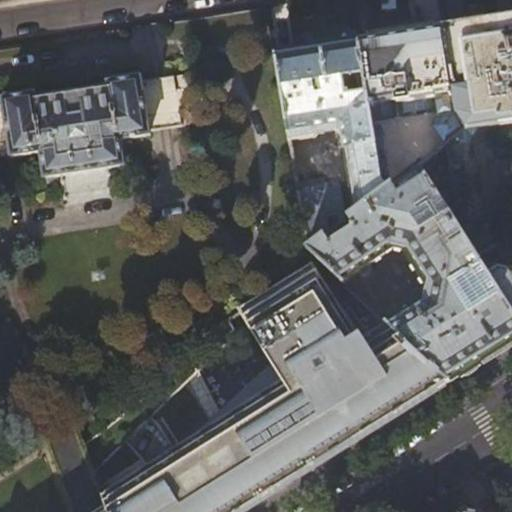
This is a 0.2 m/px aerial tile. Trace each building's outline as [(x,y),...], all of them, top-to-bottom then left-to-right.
[(511,17),(507,18),(444,28),(457,116),(467,129),(419,165),(477,257),(488,250),(493,247),(482,178),(471,129),(511,122),(511,17)] [(388,189),(419,165),(467,129),(457,116),(444,28),(401,34),(360,40),(382,182),(388,189)] [(277,54),(289,133),(329,127),(330,126),(342,124),(356,213),(388,189),(382,182),(360,40),(312,48),(277,54)] [(175,78),(182,126),(205,122),(198,74),(175,78)] [(182,126),(175,78),(174,76),(143,81),(151,132),(182,126)] [(43,152),(47,178),(126,166),(122,139),(151,135),(151,132),(143,81),(143,78),(116,82),(117,87),(78,93),(32,100),(31,95),(4,99),(5,102),(12,153),(13,156),(43,152)] [(0,155),(12,153),(5,102),(0,102),(0,155)] [(511,312),(477,257),(419,165),(388,189),(356,213),(350,218),(339,225),(330,233),(307,249),(320,261),(343,283),(394,249),(407,251),(434,294),(387,324),(450,383),(487,360),(511,343),(511,312)] [(339,225),(350,218),(344,182),(298,189),(307,249),(330,233),(328,218),(338,217),(339,225)] [(511,272),(511,273),(510,271),(499,269),(488,250),(477,257),(511,312),(511,272)] [(387,324),(343,283),(320,261),(239,312),(285,384),(104,498),(109,511),(244,511),(304,475),(397,416),(450,383),(387,324)] [(109,511),(104,498),(72,418),(44,435),(74,511),(109,511)]
